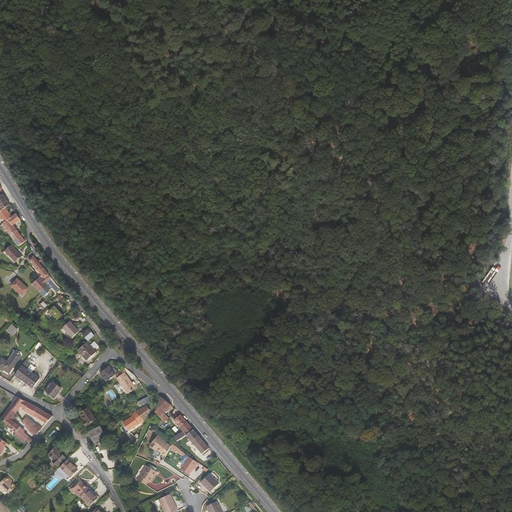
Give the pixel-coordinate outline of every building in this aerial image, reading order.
[(0,212),(6,208),(10,205),(3,194),(0,196),(0,212)] [(0,220),(1,220),(5,223),(13,217),(6,208),(0,212),(0,220)] [(13,225),(21,220),(17,214),(13,217),(5,223),(3,224),(19,246),(27,240),(25,237),(24,239),(13,225)] [(22,256),(12,245),(5,251),(16,262),(22,256)] [(41,275),(39,277),(40,277),(33,283),(45,296),(50,291),(50,290),(52,287),(57,292),(61,288),(56,284),(49,275),(34,256),(29,260),(41,275)] [(29,289),(17,279),(11,286),(22,296),(29,289)] [(64,315),(55,306),(49,312),(57,321),(64,315)] [(72,338),(79,331),(70,321),(63,328),(72,338)] [(6,330),(10,334),(16,328),(12,324),(6,330)] [(89,329),(83,335),(89,341),(95,336),(89,329)] [(90,345),(87,342),(78,350),(87,360),(96,353),(94,350),(90,345)] [(98,346),(94,342),(90,345),(94,350),(98,346)] [(3,358),(0,362),(0,367),(9,373),(21,356),(16,353),(9,362),(3,358)] [(40,379),(27,370),(31,364),(26,360),(22,366),(15,375),(33,388),(40,379)] [(101,375),(108,382),(116,375),(112,370),(111,370),(109,367),(101,375)] [(136,387),(122,369),(118,373),(117,374),(119,377),(117,379),(128,394),(136,387)] [(115,385),(120,393),(125,390),(119,382),(115,385)] [(47,392),(55,398),(62,389),(54,383),(52,384),(51,384),(47,389),(48,389),(47,392)] [(139,401),(142,406),(151,401),(149,396),(139,401)] [(164,413),(171,405),(161,396),(158,406),(164,413)] [(31,414),(46,423),(52,417),(53,416),(48,413),(37,407),(35,406),(31,404),(18,397),(9,409),(16,413),(21,407),(25,409),(24,410),(31,414)] [(150,411),(146,405),(137,411),(131,414),(132,416),(123,422),(129,431),(144,422),(148,416),(150,411)] [(160,417),(164,413),(158,406),(156,412),(160,417)] [(83,422),(86,427),(96,419),(88,408),(80,413),(85,421),(83,422)] [(6,425),(16,433),(20,427),(11,420),(16,413),(9,409),(1,419),(7,424),(6,425)] [(169,418),(164,413),(160,417),(165,422),(165,423),(169,418)] [(202,454),(209,448),(203,441),(195,431),(181,415),(180,415),(174,420),(183,431),(175,436),(173,434),(170,436),(173,439),(174,439),(174,440),(176,439),(176,440),(177,441),(187,435),(202,454)] [(26,418),(22,421),(23,422),(31,432),(31,433),(35,428),(30,422),(26,418)] [(35,428),(31,433),(35,436),(37,434),(42,428),(38,425),(35,428)] [(90,436),(95,444),(107,438),(100,426),(82,436),(84,438),(90,436)] [(14,435),(22,442),(24,443),(26,440),(29,436),(24,433),(25,431),(20,427),(16,433),(14,435)] [(156,449),(166,457),(170,447),(158,436),(150,446),(154,449),(154,448),(156,449)] [(24,443),(22,442),(20,445),(25,448),(29,443),(26,440),(24,443)] [(66,457),(55,447),(48,454),(54,460),(53,462),(57,466),(66,457)] [(179,462),(183,465),(189,457),(184,454),(179,462)] [(196,462),(189,457),(183,465),(180,469),(189,475),(193,469),(198,463),(196,462)] [(78,469),(68,460),(58,470),(68,480),(78,469)] [(151,483),(156,475),(154,474),(156,472),(147,466),(137,480),(146,485),(149,482),(151,483)] [(210,474),(201,482),(211,492),(219,484),(210,474)] [(0,483),(9,493),(16,486),(12,482),(10,480),(11,479),(8,476),(0,483)] [(75,492),(80,497),(81,496),(88,488),(90,487),(87,483),(85,485),(79,480),(70,489),(74,493),(75,492)] [(98,498),(88,488),(81,496),(90,506),(98,498)] [(158,506),(161,504),(164,511),(174,511),(178,510),(170,494),(159,500),(156,501),(158,506)] [(207,507),(209,511),(223,511),(218,501),(207,507)]
